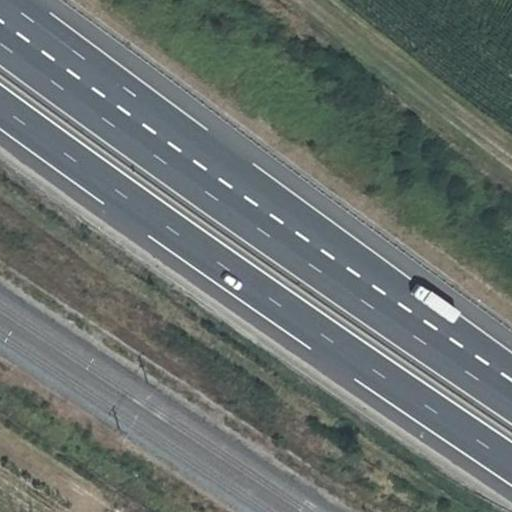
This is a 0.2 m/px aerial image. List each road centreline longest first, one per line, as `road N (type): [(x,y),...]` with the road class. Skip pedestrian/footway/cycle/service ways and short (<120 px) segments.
road 1 (motorway): [(511,387),(0,17)]
road 2 (motorway): [(0,107),(511,463)]
